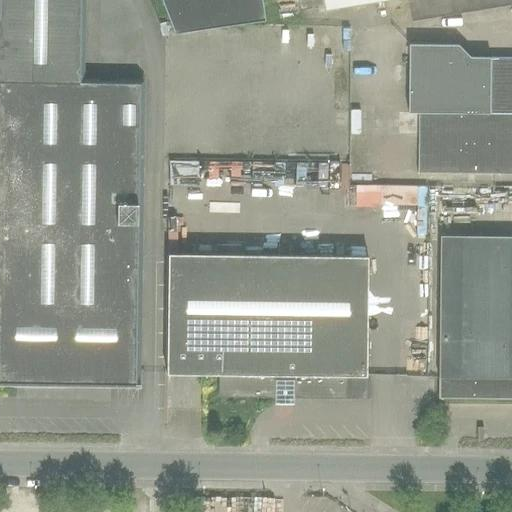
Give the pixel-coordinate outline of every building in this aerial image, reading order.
[(0,0),(0,383),(136,386),(140,84),(80,83),(80,0),(0,0)] [(161,0),(175,34),(265,21),(261,0),(161,0)] [(408,0),(412,22),(511,5),(511,0),(324,0),(326,10),(386,0),(408,0)] [(408,114),(419,114),(511,114),(511,58),(469,58),(457,45),(409,45),(408,114)] [(511,114),(419,114),(418,173),(511,174),(511,114)] [(359,183),(358,204),(383,205),(383,184),(359,183)] [(511,399),(511,237),(441,237),(439,399),(511,399)] [(168,255),(166,375),(221,376),(220,396),(275,396),(275,405),(293,405),(293,397),(348,397),(350,397),(351,397),(353,396),(354,396),(356,395),(357,394),(359,393),(360,392),(361,391),(362,390),(363,388),(364,387),(365,385),(365,384),(366,382),(366,381),(366,379),(366,377),(368,257),(191,255),(170,255),(168,255)]
